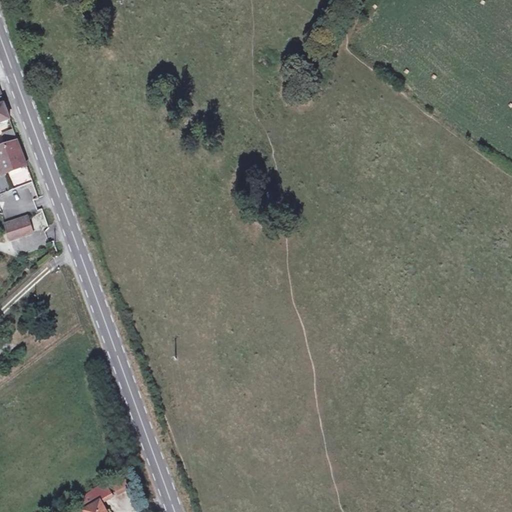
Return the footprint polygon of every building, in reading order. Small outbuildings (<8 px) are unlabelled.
[(0,123),(10,120),(0,92),(0,123)] [(14,130),(4,134),(8,145),(18,142),(14,130)] [(8,145),(0,148),(0,150),(8,173),(27,166),(18,142),(8,145)] [(31,214),(32,231),(47,230),(45,213),(31,214)] [(28,218),(6,225),(11,240),(33,233),(28,218)] [(123,475),(112,480),(117,493),(129,487),(123,475)] [(78,500),(84,511),(100,501),(112,494),(104,482),(78,500)] [(106,511),(100,501),(84,511),(85,511),(106,511)]
